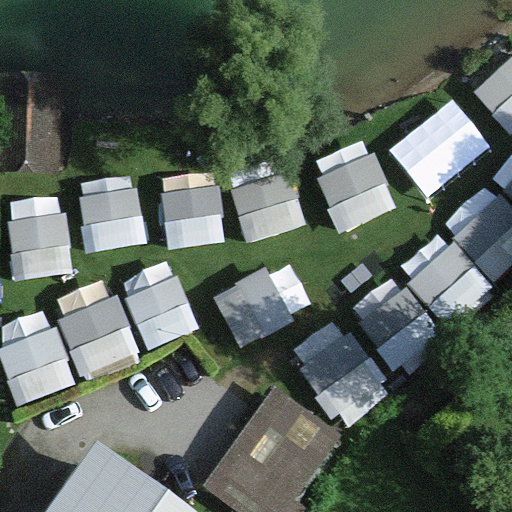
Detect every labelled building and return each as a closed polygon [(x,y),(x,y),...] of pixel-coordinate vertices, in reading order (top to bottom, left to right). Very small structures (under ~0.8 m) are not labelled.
[(511,54),(476,91),(511,127),(511,54)] [(344,229),(400,205),(377,152),(321,175),(344,229)] [(511,189),(511,157),(496,173),(511,189)] [(140,171),(82,179),(92,249),(150,241),(140,171)] [(238,183),(247,237),(307,226),(297,173),(238,183)] [(511,201),(494,182),(402,266),(457,326),(511,275),(511,201)] [(172,246),(227,239),(220,185),(166,192),(172,246)] [(69,209),(10,218),(19,279),(78,270),(69,209)] [(153,346),(203,325),(174,256),(124,277),(153,346)] [(245,344),(318,305),(292,256),(219,295),(245,344)] [(393,273),(354,310),(410,370),(449,333),(393,273)] [(88,377),(144,353),(112,276),(56,299),(88,377)] [(51,304),(0,323),(0,342),(22,403),(80,381),(51,304)] [(292,351),(347,423),(395,387),(340,314),(292,351)] [(299,511),(342,443),(272,401),(216,491),(250,511),(299,511)] [(189,511),(107,453),(63,511),(189,511)]
